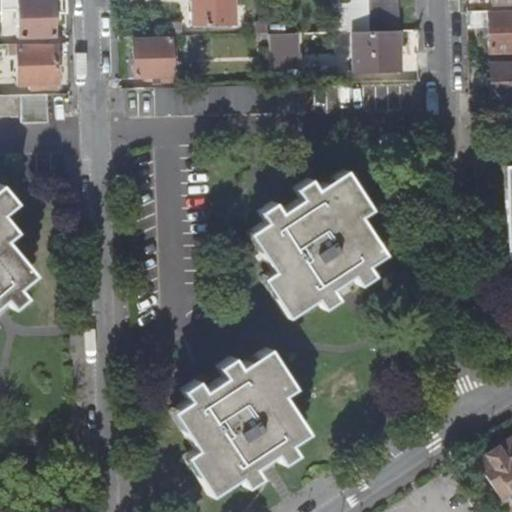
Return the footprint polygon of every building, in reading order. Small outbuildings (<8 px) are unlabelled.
[(65,14),(64,0),(14,0),(16,37),(51,37),(51,15),(65,14)] [(231,0),(189,0),(190,25),(233,25),(231,0)] [(341,0),(341,17),(365,17),(364,0),(341,0)] [(394,30),(393,0),(366,0),(366,31),(394,30)] [(466,11),(466,27),(486,27),(487,56),(511,55),(511,12),(486,13),(486,11),(466,11)] [(168,22),(167,36),(180,36),(180,23),(168,22)] [(255,34),(265,34),(265,24),(255,24),(255,34)] [(394,30),(366,31),(347,31),(347,70),(394,70),(394,30)] [(149,76),(149,81),(170,81),(169,39),(131,39),(133,76),(149,76)] [(55,84),(54,43),(15,44),(16,85),(55,84)] [(511,61),(487,62),(487,99),(511,98),(511,61)] [(174,87),(152,87),(151,113),(174,114),(174,87)] [(46,121),(46,94),(0,95),(0,114),(19,114),(19,121),(46,121)] [(511,164),(511,165),(511,185),(501,186),(502,234),(511,234),(511,164)] [(340,196),(352,188),(339,168),(309,188),(302,178),(287,189),(293,198),(274,212),(267,201),(251,212),(257,223),(240,233),(277,291),(269,297),(281,315),(309,297),(314,305),(330,295),(325,286),(346,272),(351,281),(365,272),(360,263),(368,258),(357,239),(365,234),(340,196)] [(0,225),(0,210),(1,210),(0,208),(0,299),(4,296),(12,306),(23,295),(16,287),(25,278),(11,262),(20,254),(6,239),(9,235),(0,225)] [(231,355),(217,365),(223,374),(202,388),(195,379),(181,388),(187,398),(178,404),(189,423),(181,430),(192,448),(189,451),(200,470),(194,474),(207,493),(235,474),(241,483),(256,473),(250,464),(270,450),(277,459),(292,449),(286,439),(299,430),(287,413),(295,406),(283,388),(287,384),(277,369),(283,364),(269,344),(238,365),(231,355)] [(511,434),(497,444),(511,466),(511,434)] [(497,498),(511,488),(511,466),(497,444),(471,461),(497,498)]
